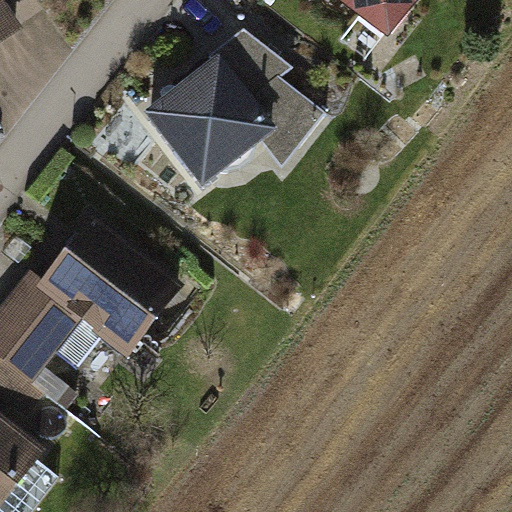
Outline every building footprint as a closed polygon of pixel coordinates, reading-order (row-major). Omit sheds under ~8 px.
[(0,0),(0,50),(25,33),(2,0),(0,0)] [(324,0),(386,50),(426,0),(324,0)] [(215,67),(145,120),(205,197),(219,187),(237,183),(255,168),(261,153),(267,148),(283,172),(327,118),(283,83),(296,72),(245,35),(209,60),(215,67)] [(31,275),(0,313),(0,362),(34,390),(82,331),(129,368),(188,295),(96,221),(46,287),(31,275)] [(33,248),(17,236),(4,253),(20,265),(33,248)] [(0,362),(0,511),(5,511),(48,457),(17,433),(44,398),(34,390),(0,362)]
